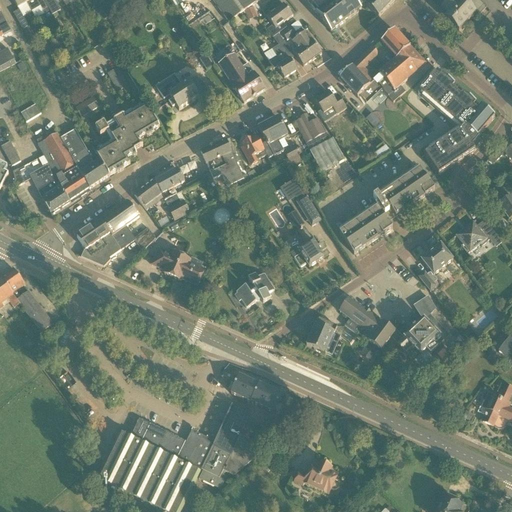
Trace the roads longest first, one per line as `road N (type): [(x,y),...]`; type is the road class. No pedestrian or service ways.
road 1 (residential): [(42,262),(57,234),(158,164),(343,62)]
road 2 (residential): [(257,361),(263,348),(452,214),(461,175),(511,116)]
road 3 (secondary): [(511,476),(257,361)]
road 4 (secondary): [(257,361),(42,262)]
road 5 (residential): [(511,112),(400,16)]
